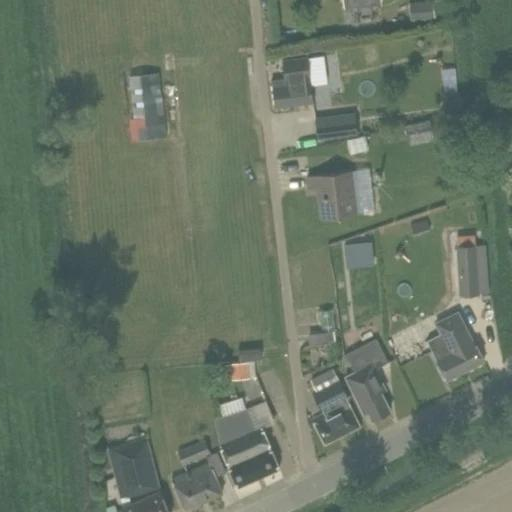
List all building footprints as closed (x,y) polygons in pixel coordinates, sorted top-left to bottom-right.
[(435,17),(433,0),(422,0),(409,1),(411,20),(435,17)] [(311,81),(310,75),(321,74),(321,69),(334,68),(332,52),(331,51),(308,53),(308,55),(282,58),(284,77),(282,78),(270,79),(274,106),(313,101),(311,81)] [(168,73),(138,74),(141,138),(171,136),(168,73)] [(460,90),(443,91),(445,107),(462,106),(460,90)] [(511,90),(503,91),(504,104),(511,103),(511,90)] [(355,112),(315,117),(318,138),(357,133),(355,112)] [(347,139),(350,153),(368,148),(365,134),(347,139)] [(357,213),(351,169),(307,175),(308,189),(317,188),(320,218),(357,213)] [(430,232),(426,220),(410,224),(414,237),(430,232)] [(485,243),(476,244),(475,237),(456,238),(460,295),(488,293),(485,243)] [(468,336),(456,312),(435,323),(441,334),(428,340),(447,378),(482,360),(470,335),(468,336)] [(318,343),(339,339),(337,329),(317,332),(318,343)] [(356,371),(346,376),(353,391),(363,412),(368,410),(372,418),(390,409),(381,391),(385,388),(374,367),(387,361),(376,339),(356,349),(347,354),(356,371)] [(238,349),(239,360),(258,358),(257,347),(238,349)] [(232,379),(250,378),(248,361),(230,363),(232,379)] [(338,380),(333,368),(312,379),(317,390),(338,380)] [(353,391),(346,376),(338,380),(317,390),(314,392),(321,406),(323,409),(324,411),(312,418),(315,423),(325,442),(359,425),(346,400),(344,396),(346,395),(346,394),(353,391)] [(260,427),(256,429),(248,409),(216,419),(221,445),(238,485),(278,468),(260,427)] [(160,488),(146,436),(107,446),(120,499),(160,488)] [(177,450),(183,464),(210,452),(205,439),(177,450)] [(226,473),(217,451),(206,456),(207,459),(209,463),(169,479),(183,511),(223,494),(217,481),(216,479),(216,477),(226,473)] [(121,507),(123,511),(168,511),(158,489),(121,507)]
